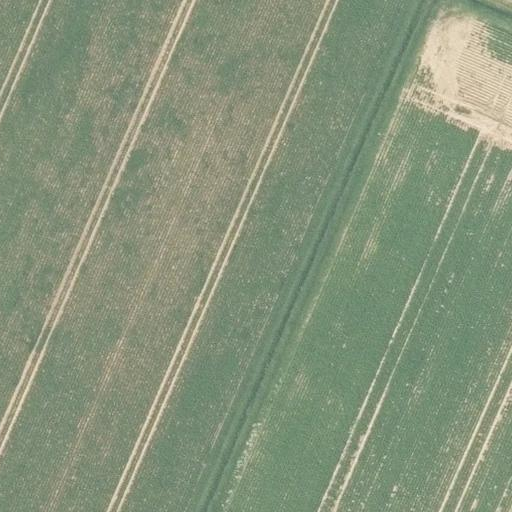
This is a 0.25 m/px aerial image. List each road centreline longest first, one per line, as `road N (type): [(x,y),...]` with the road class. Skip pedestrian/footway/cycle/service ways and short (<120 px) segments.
road 1 (track): [(218,511),(437,0),(511,28)]
road 2 (track): [(411,0),(190,511)]
